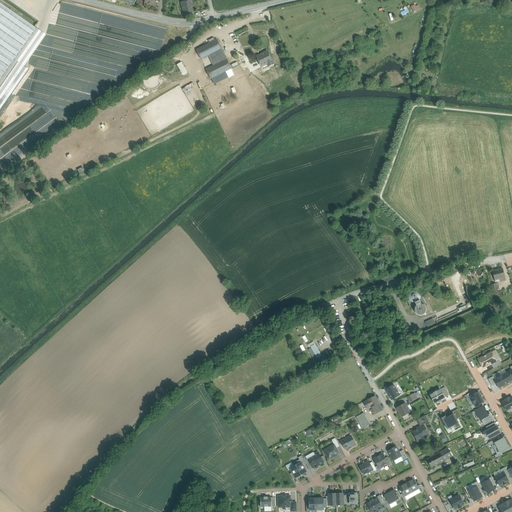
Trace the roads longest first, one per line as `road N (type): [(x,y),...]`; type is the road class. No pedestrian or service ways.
road 1 (track): [(336,301),(305,310),(177,389),(65,511)]
road 2 (residential): [(400,433),(334,304),(432,270),(511,258)]
road 3 (unclassified): [(0,174),(198,22)]
